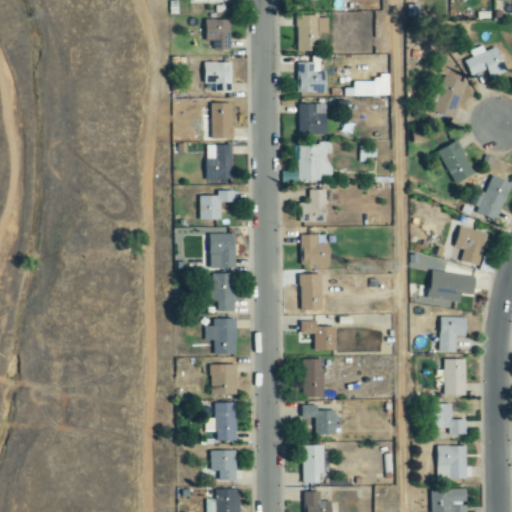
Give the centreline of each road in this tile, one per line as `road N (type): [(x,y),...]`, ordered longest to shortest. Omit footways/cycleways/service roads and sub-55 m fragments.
road 1 (residential): [(269,511),(262,0)]
road 2 (residential): [(498,511),(499,331),(511,273)]
